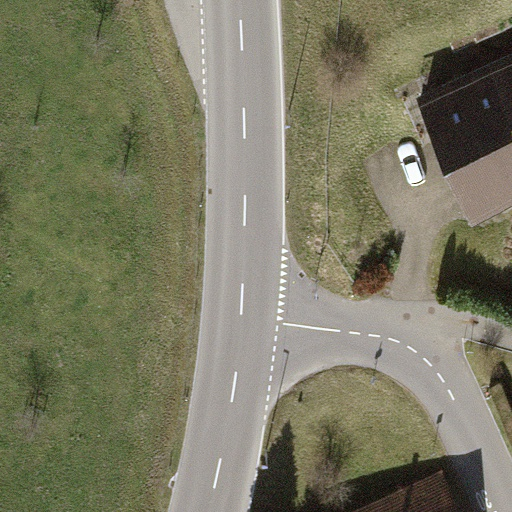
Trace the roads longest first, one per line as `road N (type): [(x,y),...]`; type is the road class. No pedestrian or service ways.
road 1 (tertiary): [(242,0),(244,328)]
road 2 (tertiary): [(508,511),(462,407),(413,350),(379,338)]
road 3 (tertiary): [(244,328),(209,511)]
road 4 (residential): [(379,338),(414,326),(456,326),(511,339)]
road 5 (tertiary): [(379,338),(244,328)]
